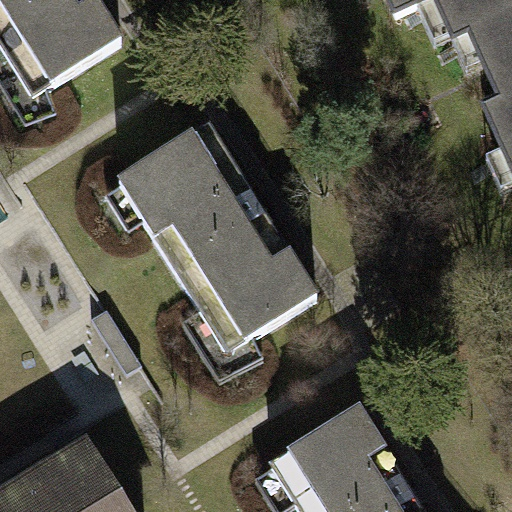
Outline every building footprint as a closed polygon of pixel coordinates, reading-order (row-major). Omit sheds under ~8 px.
[(0,0),(0,50),(32,102),(121,47),(91,0),(0,0)] [(453,0),(468,31),(511,11),(511,0),(385,0),(394,18),(433,0),(453,0)] [(511,11),(468,31),(502,105),(484,113),(511,172),(511,11)] [(120,187),(227,360),(318,304),(210,131),(120,187)] [(297,511),(420,511),(360,416),(271,470),(297,511)] [(0,511),(123,511),(88,455),(0,509),(0,511)]
